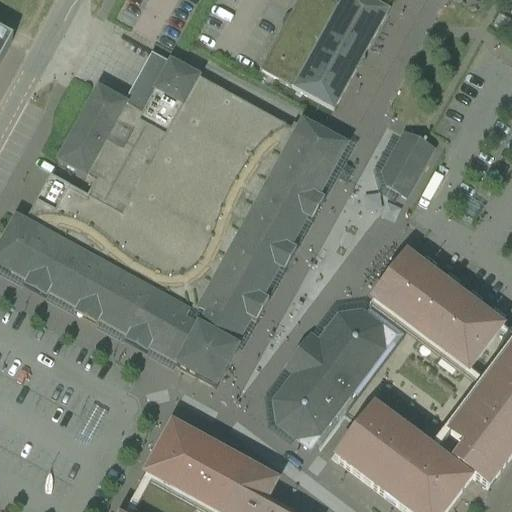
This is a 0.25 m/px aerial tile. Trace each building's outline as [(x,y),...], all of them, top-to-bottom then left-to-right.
[(346,0),(341,9),(338,7),(338,6),(326,0),(300,0),(290,20),(293,22),(288,30),(285,28),(260,73),(334,114),(358,69),(355,67),(360,58),(363,60),(388,16),(385,14),(390,3),(391,5),(392,4),(391,2),(389,0),(346,0)] [(0,65),(13,43),(0,35),(0,65)] [(94,186),(86,200),(50,180),(24,227),(18,223),(9,239),(6,238),(0,248),(0,264),(13,272),(10,277),(14,279),(15,278),(37,290),(36,291),(39,293),(40,292),(62,304),(61,305),(64,307),(65,306),(87,318),(86,319),(89,321),(90,320),(112,332),(111,333),(115,335),(115,333),(137,346),(137,347),(140,349),(140,347),(163,359),(162,361),(165,362),(166,361),(178,368),(176,371),(215,393),(237,354),(234,352),(241,340),(242,340),(244,337),(242,336),(255,314),(256,315),(257,312),(256,311),(268,289),(270,290),(271,287),(270,286),(282,264),(284,265),(285,261),(284,261),(296,239),(297,239),(299,236),(298,235),(310,213),(311,214),(313,211),(312,210),(324,188),(325,189),(327,186),(326,185),(338,163),(339,164),(346,150),(302,126),(296,136),(170,66),(141,117),(97,93),(57,165),(94,186)] [(404,138),(382,176),(387,191),(406,202),(428,163),(433,154),(425,150),(427,146),(424,144),(422,148),(404,138)] [(410,329),(326,442),(327,442),(351,410),(369,424),(337,466),(398,511),(448,511),(472,482),(487,493),(511,459),(511,341),(406,262),(375,303),(410,329)] [(337,317),(272,404),(275,429),(294,444),(295,445),(296,444),(309,453),(395,339),(367,318),(368,317),(366,316),(362,314),(337,317)] [(270,511),(263,508),(275,487),(172,430),(127,511),(270,511)]
